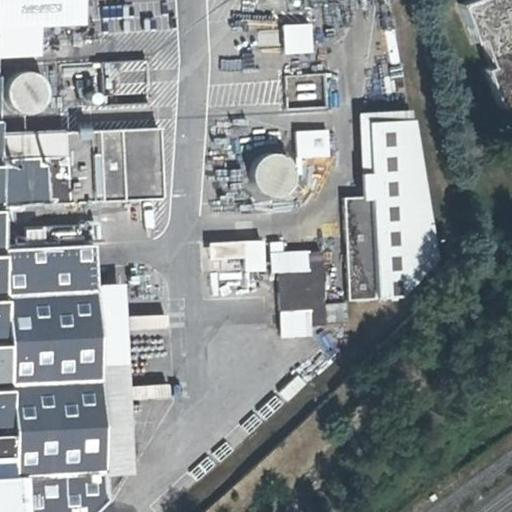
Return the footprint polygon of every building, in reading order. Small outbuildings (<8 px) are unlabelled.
[(91,511),(99,504),(101,356),(96,287),(94,241),(4,245),(2,204),(164,195),(161,124),(0,132),(0,52),(39,51),(38,21),(83,19),(82,0),(0,0),(0,511),(91,511)] [(511,112),(511,0),(494,0),(462,13),(475,49),(483,47),(493,75),(486,78),(488,85),(500,117),(511,112)] [(311,53),(311,23),(282,23),(282,53),(311,53)] [(10,96),(14,103),(20,108),(27,110),(34,110),(42,107),(47,102),(50,95),(51,87),(50,80),(46,74),(40,70),(33,68),(26,68),(19,70),(13,75),(10,81),(9,88),(10,96)] [(312,82),(295,86),(299,100),(316,96),(312,82)] [(434,218),(414,116),(369,118),(374,192),(379,296),(420,291),(446,274),(434,218)] [(327,128),(294,129),(296,159),(329,158),(327,128)] [(254,179),(257,186),(263,190),(271,193),(278,193),(285,190),(290,184),(294,178),(294,170),(292,163),(288,157),(283,152),(276,150),(269,151),(262,153),(257,159),(253,165),(252,172),(254,179)] [(212,197),(235,196),(234,169),(211,170),(212,197)] [(379,296),(374,192),(347,193),(350,299),(379,296)] [(265,275),(263,238),(208,242),(210,278),(265,275)] [(276,337),(321,336),(320,251),(275,251),(276,337)] [(121,285),(96,287),(101,356),(123,329),(121,285)] [(326,302),(325,320),(345,321),(345,303),(326,302)] [(238,330),(239,351),(260,350),(259,330),(238,330)]
